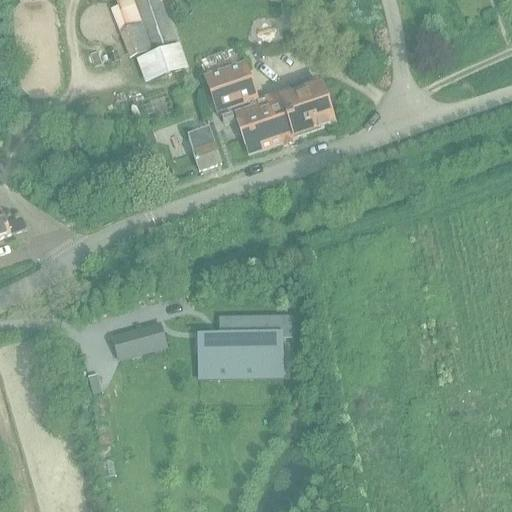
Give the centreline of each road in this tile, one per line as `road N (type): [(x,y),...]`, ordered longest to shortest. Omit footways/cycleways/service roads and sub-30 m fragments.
road 1 (residential): [(73,256),(135,222),(363,142)]
road 2 (unclassified): [(389,127),(402,61),(388,0)]
road 3 (unclassified): [(389,127),(511,91)]
